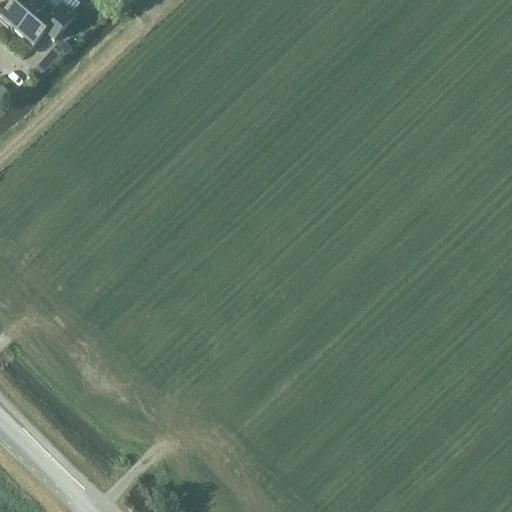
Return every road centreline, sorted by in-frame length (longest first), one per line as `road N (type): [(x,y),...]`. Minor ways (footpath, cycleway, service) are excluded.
road 1 (track): [(138,23),(0,158)]
road 2 (tertiary): [(90,511),(0,424)]
